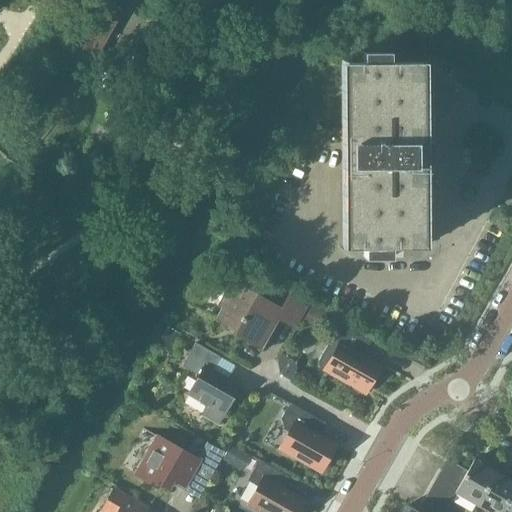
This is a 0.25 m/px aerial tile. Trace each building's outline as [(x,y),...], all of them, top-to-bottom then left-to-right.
[(92,0),(68,44),(95,59),(122,10),(104,0),(92,0)] [(363,249),(363,260),(390,259),(390,248),(423,248),(422,64),(389,64),(388,53),(362,53),(362,64),(344,64),(345,249),(363,249)] [(264,299),(257,296),(236,284),(216,319),(237,331),(235,335),(261,350),(262,348),(261,348),(279,317),(295,326),(308,303),(280,287),(264,299)] [(331,340),(339,345),(324,372),(364,394),(380,367),(363,357),(371,342),(340,324),(331,340)] [(239,388),(212,372),(219,358),(195,344),(182,367),(198,377),(188,395),(208,407),(203,416),(208,419),(218,425),(239,388)] [(280,449),(320,472),(335,446),(317,436),(324,424),(289,404),(281,419),(284,430),(289,433),(280,449)] [(168,490),(173,481),(183,487),(186,481),(203,491),(225,453),(206,443),(197,460),(157,437),(135,476),(158,488),(160,485),(168,490)] [(467,472),(447,460),(440,471),(461,483),(467,472)] [(301,511),(303,510),(300,508),(303,503),(281,490),(288,478),(259,461),(247,482),(258,488),(248,506),(259,511),(301,511)] [(455,494),(477,506),(495,473),(474,461),(467,472),(461,483),(455,494)] [(455,494),(461,483),(440,471),(434,482),(455,494)] [(477,506),(486,511),(501,511),(511,493),(511,482),(495,473),(477,506)] [(455,494),(434,482),(429,492),(450,504),(455,494)] [(145,511),(147,510),(113,491),(101,511),(145,511)] [(445,511),(450,504),(429,492),(423,503),(439,511),(445,511)] [(511,511),(511,493),(501,511),(511,511)] [(439,511),(423,503),(417,511),(439,511)]
